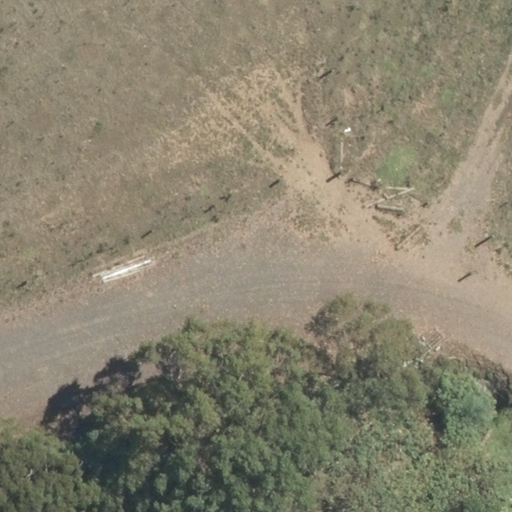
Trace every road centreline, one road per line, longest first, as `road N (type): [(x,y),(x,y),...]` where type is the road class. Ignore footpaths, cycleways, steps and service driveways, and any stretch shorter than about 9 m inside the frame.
road 1 (track): [(511,339),(402,268),(211,278),(0,380)]
road 2 (track): [(511,63),(402,268)]
